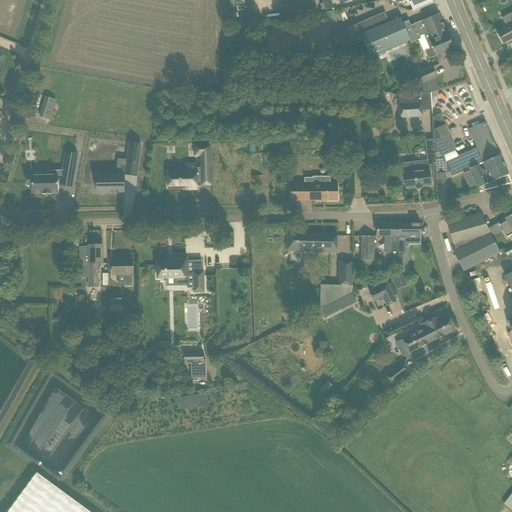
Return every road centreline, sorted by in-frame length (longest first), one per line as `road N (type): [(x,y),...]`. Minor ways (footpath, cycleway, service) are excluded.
road 1 (unclassified): [(0,221),(430,212)]
road 2 (unclassified): [(511,389),(495,388),(470,340),(430,212)]
road 3 (unclassified): [(0,153),(46,0)]
road 4 (tertiary): [(511,136),(453,0)]
